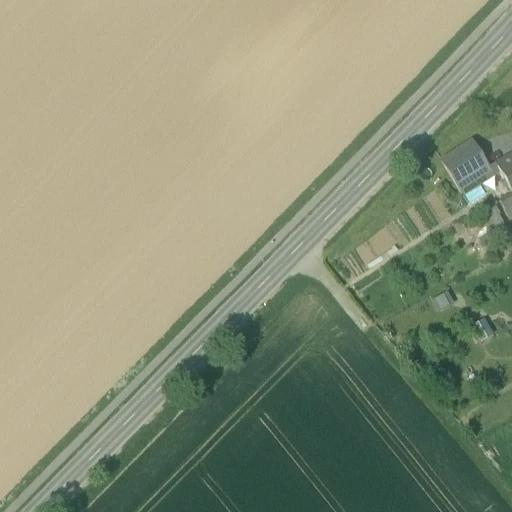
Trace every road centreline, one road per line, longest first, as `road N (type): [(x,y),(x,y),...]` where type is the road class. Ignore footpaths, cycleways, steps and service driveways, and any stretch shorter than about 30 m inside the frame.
road 1 (tertiary): [(39,511),(511,27)]
road 2 (track): [(295,249),(511,504)]
